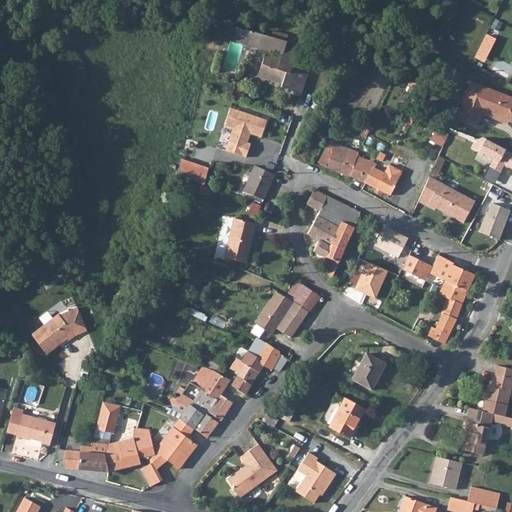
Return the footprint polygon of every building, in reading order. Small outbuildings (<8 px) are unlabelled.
[(290,45),(291,41),(235,26),(232,35),(237,36),(236,41),(287,54),(285,60),(268,55),(263,75),(286,82),(285,87),(306,93),(312,73),(296,68),(302,48),(290,45)] [(511,96),(473,81),(459,115),(480,122),(484,113),(485,110),(510,120),(511,120),(511,96)] [(264,137),(270,120),(234,107),(227,124),(236,127),(228,149),(248,157),(253,143),(250,142),(253,133),(264,137)] [(510,120),(485,110),(484,113),(509,123),(510,120)] [(418,117),(411,114),(408,120),(414,123),(418,117)] [(436,127),(430,139),(443,145),(449,133),(436,127)] [(359,154),(361,151),(332,139),(321,162),(352,175),(361,154),(359,154)] [(511,171),(511,153),(482,139),(474,154),(490,162),(480,179),(493,186),(502,167),(511,171)] [(373,166),(375,161),(361,154),(352,175),(366,181),(373,166)] [(439,155),(435,164),(441,167),(445,158),(439,155)] [(184,159),(178,176),(205,185),(211,168),(184,159)] [(373,166),(366,181),(391,192),(402,168),(388,162),(384,171),(373,166)] [(430,173),(437,176),(441,167),(435,164),(430,173)] [(257,165),(246,192),(267,201),(278,174),(276,174),(257,165)] [(429,176),(417,202),(427,207),(428,204),(436,208),(437,205),(452,213),(451,215),(464,222),(475,200),(462,194),(461,196),(446,188),(448,185),(429,176)] [(323,240),(318,251),(328,256),(342,224),(321,215),(330,196),(317,189),(310,204),(318,208),(317,211),(318,212),(312,224),(316,225),(312,234),(323,240)] [(342,224),(343,222),(350,206),(330,196),(321,215),(342,224)] [(488,204),(476,233),(498,241),(508,211),(488,204)] [(362,221),(375,227),(378,221),(366,214),(362,221)] [(250,264),(260,226),(240,220),(229,258),(250,264)] [(356,228),(343,222),(342,224),(328,256),(328,257),(328,262),(328,267),(331,282),(333,283),(348,244),(356,228)] [(456,262),(441,254),(433,273),(448,280),(454,264),(456,262)] [(454,264),(448,280),(441,295),(449,298),(443,312),(445,313),(437,328),(433,326),(432,328),(429,335),(440,340),(442,334),(449,337),(464,305),(477,275),(454,264)] [(303,324),(313,311),(291,296),(281,310),(288,315),(303,324)] [(57,315),(31,336),(46,354),(58,344),(57,343),(64,337),(68,341),(74,336),(86,331),(76,308),(67,312),(70,319),(62,322),(57,316),(57,315)] [(67,312),(57,316),(62,322),(70,319),(67,312)] [(268,345),(275,350),(283,355),(291,360),(300,347),(292,342),(303,324),(288,315),(286,318),(283,322),(279,319),(272,329),(277,331),(268,345)] [(246,394),(260,372),(275,350),(268,345),(260,356),(251,351),(244,361),(246,363),(232,385),(241,391),(246,394)] [(387,362),(368,351),(354,377),(374,388),(387,362)] [(217,399),(222,394),(226,387),(230,381),(215,371),(206,366),(195,382),(203,387),(202,390),(217,399)] [(491,384),(487,384),(481,409),(493,412),(504,414),(511,382),(511,369),(496,366),(491,384)] [(223,420),(235,402),(222,394),(217,399),(202,390),(203,387),(195,382),(192,381),(187,389),(183,386),(180,391),(222,419),(223,420)] [(178,399),(176,401),(174,400),(171,405),(174,407),(173,408),(183,415),(180,420),(196,430),(197,429),(209,438),(220,423),(205,413),(204,414),(190,404),(178,399)] [(341,400),(325,427),(345,439),(361,410),(341,400)] [(123,406),(105,402),(96,439),(111,440),(112,440),(114,431),(116,432),(123,406)] [(484,453),(492,419),(493,412),(481,409),(469,406),(466,420),(469,421),(463,448),(484,453)] [(14,409),(8,434),(18,436),(18,438),(27,439),(27,438),(43,441),(43,443),(52,446),(57,423),(23,415),(24,411),(14,409)] [(492,419),(505,422),(507,415),(504,414),(493,412),(492,419)] [(276,418),(267,413),(263,421),(272,426),(276,418)] [(167,441),(156,434),(153,435),(157,456),(154,457),(161,468),(163,469),(170,462),(182,471),(201,446),(190,439),(196,430),(180,420),(167,441)] [(155,487),(167,480),(167,479),(161,468),(154,457),(157,456),(153,435),(152,432),(139,429),(138,429),(136,439),(123,442),(129,468),(146,465),(144,459),(151,458),(154,465),(146,470),(155,487)] [(82,452),(80,469),(113,472),(109,455),(111,445),(108,444),(109,441),(105,441),(105,444),(100,443),(101,441),(97,440),(97,443),(95,443),(94,453),(82,452)] [(129,468),(123,442),(111,445),(109,455),(113,472),(129,468)] [(242,457),(248,466),(229,480),(242,498),(280,470),(260,444),(242,457)] [(68,451),(66,467),(80,469),(82,452),(68,451)] [(318,460),(319,458),(310,452),(299,470),(307,476),(297,491),(315,502),(323,490),(325,492),(338,473),(318,460)] [(430,482),(457,488),(463,462),(436,455),(430,482)] [(290,485),(297,490),(306,476),(299,471),(290,485)] [(501,491),(471,484),(468,499),(475,500),(497,506),(501,491)] [(436,511),(438,507),(407,495),(400,511),(436,511)] [(468,499),(451,495),(448,508),(466,511),(471,511),(475,500),(468,499)] [(40,511),(43,507),(26,497),(18,511),(40,511)]
